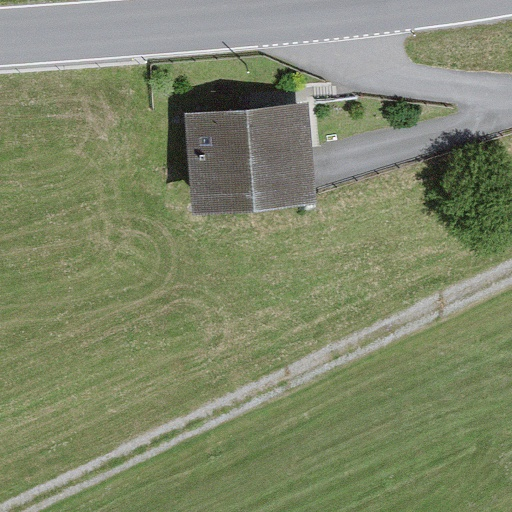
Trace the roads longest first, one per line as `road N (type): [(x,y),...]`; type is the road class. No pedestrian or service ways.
road 1 (track): [(511,280),(30,511)]
road 2 (tertiary): [(0,42),(446,0)]
road 3 (track): [(333,15),(335,44),(365,69),(433,87),(511,89)]
